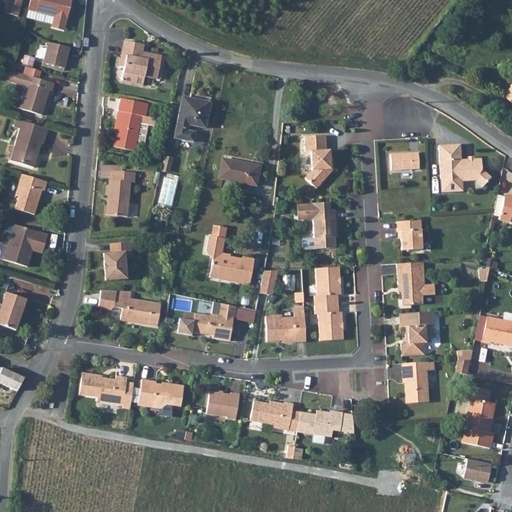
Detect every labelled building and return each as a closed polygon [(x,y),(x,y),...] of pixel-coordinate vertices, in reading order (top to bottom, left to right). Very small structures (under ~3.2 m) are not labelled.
[(8,0),(5,12),(16,15),(20,0),(8,0)] [(29,0),(28,9),(66,19),(70,0),(29,0)] [(124,65),(121,74),(134,78),(135,74),(145,77),(157,79),(163,55),(149,52),(148,57),(142,55),(145,43),(126,38),(119,64),(124,65)] [(48,42),(42,62),(65,67),(70,46),(48,42)] [(54,84),(9,70),(5,81),(26,88),(19,108),(42,115),(50,90),(52,91),(54,84)] [(142,86),(145,77),(135,74),(134,78),(121,74),(120,80),(142,86)] [(205,127),(211,101),(183,95),(175,137),(192,142),(194,132),(186,130),(188,124),(205,127)] [(148,104),(120,97),(116,116),(119,117),(114,144),(134,148),(139,123),(153,126),(155,118),(145,116),(148,104)] [(49,130),(17,120),(14,128),(20,130),(10,161),(34,169),(43,143),(45,144),(49,130)] [(313,150),(314,167),(306,177),(317,186),(325,177),(324,168),(334,168),(333,157),(331,157),(331,154),(327,148),(326,134),(305,135),(306,150),(313,150)] [(459,144),(438,144),(440,192),(452,191),(452,184),(461,183),(461,182),(474,181),(481,188),(489,179),(480,170),(480,159),(459,160),(459,144)] [(418,167),(418,151),(390,152),(391,168),(418,167)] [(260,162),(224,154),(223,159),(219,176),(256,184),(259,166),(260,162)] [(334,168),(324,168),(325,177),(334,168)] [(133,181),(134,172),(112,169),(111,179),(109,179),(107,195),(110,196),(108,215),(127,217),(131,181),(133,181)] [(47,183),(22,175),(16,197),(18,198),(14,211),(33,217),(41,191),(44,192),(47,183)] [(461,183),(452,184),(452,191),(461,191),(461,183)] [(503,217),(504,196),(498,195),(496,216),(503,217)] [(511,198),(508,198),(502,222),(511,223),(511,198)] [(333,220),(331,202),(295,204),(296,220),(309,220),(314,250),(335,247),(333,229),(335,229),(334,220),(333,220)] [(421,249),(420,221),(397,222),(397,231),(400,231),(401,250),(421,249)] [(203,251),(211,252),(209,262),(216,263),(213,278),(246,285),(251,260),(241,258),(239,262),(227,260),(228,255),(221,254),(225,227),(211,225),(209,236),(206,236),(203,251)] [(13,228),(2,263),(25,271),(30,255),(33,246),(42,250),(46,239),(13,228)] [(128,243),(109,245),(109,255),(124,254),(124,259),(129,259),(128,243)] [(42,250),(33,246),(30,255),(39,258),(42,250)] [(124,259),(124,254),(109,255),(103,255),(104,281),(125,279),(124,259)] [(213,278),(216,263),(209,262),(206,277),(213,278)] [(433,295),(433,285),(423,285),(422,267),(413,267),(413,263),(396,264),(397,285),(400,285),(401,304),(421,303),(421,295),(433,295)] [(338,311),(338,303),(338,294),(340,294),(338,266),(315,267),(316,295),(313,295),(314,304),(314,313),(317,313),(318,340),(342,339),(340,311),(338,311)] [(272,291),(276,269),(261,270),(257,292),(268,293),(272,291)] [(489,282),(492,269),(481,270),(482,282),(489,282)] [(0,301),(0,325),(12,330),(24,300),(4,292),(0,301)] [(129,293),(114,292),(99,292),(97,309),(109,311),(112,308),(120,309),(118,321),(155,327),(158,305),(128,300),(129,293)] [(177,322),(175,334),(177,337),(189,339),(189,336),(210,339),(209,342),(227,345),(231,322),(232,322),(234,309),(217,305),(215,317),(205,316),(205,318),(192,317),(191,324),(177,322)] [(293,307),(294,317),(304,316),(303,306),(293,307)] [(431,326),(431,317),(422,317),(421,313),(398,314),(399,328),(404,328),(405,344),(400,344),(401,356),(423,355),(423,343),(430,343),(429,327),(431,326)] [(304,341),(304,316),(294,317),(282,317),(282,315),(265,315),(266,340),(283,339),(283,342),(304,341)] [(511,323),(483,317),(478,340),(492,344),(493,342),(511,346),(511,323)] [(473,351),(458,351),(458,361),(471,360),(473,351)] [(468,376),(471,360),(458,361),(455,373),(468,376)] [(404,381),(405,404),(426,403),(424,371),(432,371),(432,362),(415,363),(416,372),(401,372),(402,381),(404,381)] [(401,364),(401,372),(416,372),(415,363),(401,364)] [(0,368),(0,383),(15,391),(21,378),(0,368)] [(95,401),(119,405),(120,402),(129,404),(132,386),(124,385),(124,380),(113,378),(113,381),(99,379),(99,376),(81,372),(77,394),(96,397),(95,401)] [(180,408),(182,389),(168,387),(167,389),(155,386),(155,384),(141,382),(138,407),(161,411),(167,406),(180,408)] [(464,397),(471,399),(461,442),(489,449),(493,432),(488,432),(490,422),(488,422),(493,404),(488,402),(490,391),(467,385),(464,397)] [(226,422),(231,422),(232,417),(236,396),(229,395),(229,399),(210,396),(206,417),(227,420),(226,422)] [(274,425),(287,427),(290,408),(291,401),(283,400),(282,401),(275,400),(274,401),(253,397),(249,417),(271,421),(274,425)] [(120,402),(119,405),(119,410),(128,412),(129,404),(120,402)] [(290,408),(287,427),(295,428),(298,409),(290,408)] [(351,431),(350,412),(341,411),(341,410),(329,408),(328,410),(321,409),(320,413),(298,409),(295,428),(329,434),(330,428),(351,431)] [(298,457),(298,455),(299,447),(292,446),(290,455),(290,456),(298,457)] [(489,463),(465,459),(462,479),(486,483),(489,463)]
